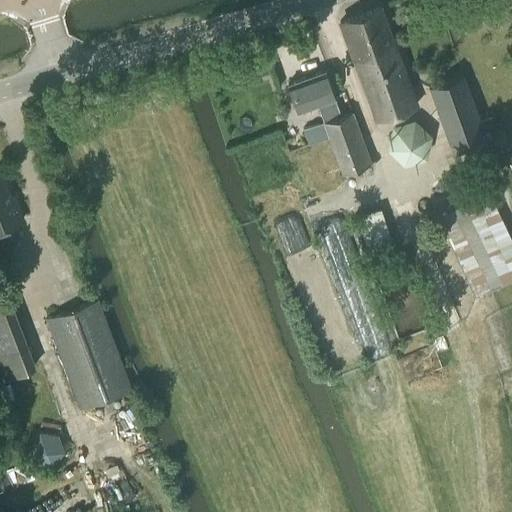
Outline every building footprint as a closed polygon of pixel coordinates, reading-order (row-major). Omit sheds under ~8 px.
[(340,21),(376,119),(417,104),(381,6),(340,21)] [(323,121),(340,115),(333,97),(334,96),(324,69),(287,82),(297,109),(316,102),(323,121)] [(451,143),(484,131),(463,74),(430,86),(451,143)] [(323,121),(328,135),(341,171),(369,161),(351,111),(340,115),(323,121)] [(383,121),(387,160),(425,156),(421,117),(383,121)] [(323,121),(302,129),(307,143),(328,135),(323,121)] [(0,228),(23,219),(16,200),(13,201),(3,174),(0,174),(0,228)] [(511,243),(488,193),(438,216),(475,296),(511,278),(511,243)] [(0,377),(1,379),(35,366),(6,290),(0,292),(0,377)] [(80,406),(131,387),(98,299),(47,318),(80,406)] [(9,384),(0,386),(0,400),(13,397),(9,384)] [(56,462),(55,430),(28,431),(29,463),(56,462)]
